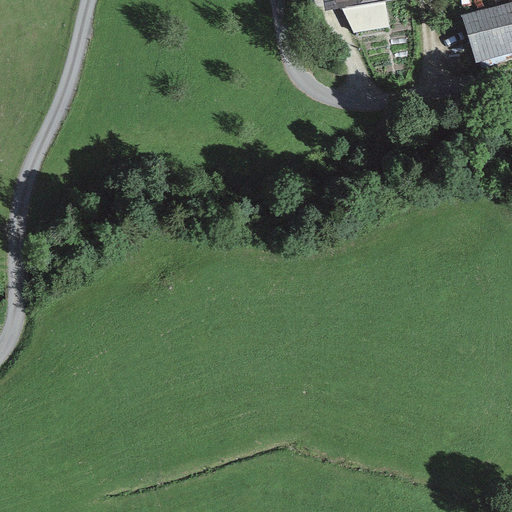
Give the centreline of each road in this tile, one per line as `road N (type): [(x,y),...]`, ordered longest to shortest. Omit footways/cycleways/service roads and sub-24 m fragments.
road 1 (unclassified): [(87,0),(20,210),(14,321),(0,352)]
road 2 (track): [(280,0),(304,77),(329,94),(430,93),(511,71)]
